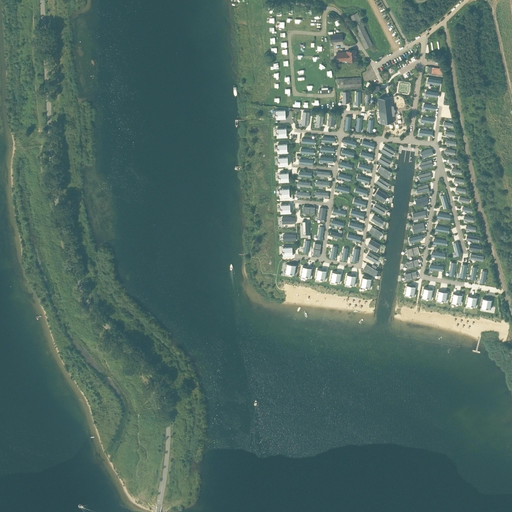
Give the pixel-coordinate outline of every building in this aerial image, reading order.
[(370,46),(373,45),(357,12),(354,14),(350,16),(366,49),(370,46)] [(342,34),(330,35),(331,42),(343,41),(342,34)] [(348,61),(352,60),(357,60),(356,50),(351,50),(347,51),(347,52),(337,52),(337,61),(348,60),(348,61)] [(311,74),(308,62),(302,64),(305,76),(302,77),(304,83),(308,82),(307,79),(315,76),(314,73),(311,74)] [(340,79),(337,79),(337,89),(362,87),(361,77),(340,79)] [(388,97),(378,98),(381,125),(386,125),(386,123),(394,122),(392,101),(392,96),(388,97)] [(277,114),(275,114),(276,116),(277,116),(277,119),(285,119),(285,109),(276,109),(277,114)] [(278,132),(276,132),(276,134),(278,134),(278,137),(286,137),(286,127),(277,127),(278,132)] [(345,138),(343,143),(353,145),(353,146),(355,147),(357,142),(345,138)] [(363,140),(362,144),(371,147),(371,148),(373,148),(375,143),(363,140)] [(278,148),(277,148),(277,150),(278,150),(278,153),(287,153),(287,143),(278,143),(278,148)] [(384,145),(381,151),(391,157),(394,151),(384,145)] [(432,148),(420,151),(422,157),(433,154),(432,148)] [(361,151),(360,155),(369,158),(369,159),(372,159),(373,154),(361,151)] [(381,155),(378,161),(388,166),(391,161),(381,155)] [(279,161),(278,161),(278,163),(279,163),(279,166),(288,166),(287,156),(279,156),(279,161)] [(431,160),(420,163),(422,169),(433,166),(431,160)] [(359,163),(358,167),(368,170),(367,171),(370,171),(371,166),(359,163)] [(381,166),(377,171),(388,177),(391,172),(381,166)] [(280,177),(279,177),(279,179),(280,179),(280,182),(289,182),(288,172),(280,172),(280,177)] [(430,172),(419,175),(420,181),(431,178),(430,172)] [(358,175),(357,179),(366,182),(368,183),(370,178),(358,175)] [(379,177),(376,183),(386,189),(389,183),(379,177)] [(427,184),(416,187),(418,193),(429,190),(427,184)] [(356,187),(355,191),(364,194),(364,195),(367,195),(368,190),(356,187)] [(280,193),(279,193),(279,195),(280,195),(281,198),(289,198),(289,188),(280,188),(280,193)] [(378,190),(374,196),(384,202),(388,196),(378,190)] [(445,194),(440,196),(441,198),(444,208),(449,207),(445,194)] [(427,197),(415,199),(417,207),(428,204),(427,197)] [(355,198),(353,203),(363,205),(362,206),(365,207),(367,202),(355,198)] [(281,208),(280,208),(280,210),(281,210),(281,213),(290,213),(290,203),(281,203),(281,208)] [(376,203),(372,208),(383,214),(386,209),(376,203)] [(352,209),(350,214),(361,217),(360,217),(363,218),(364,213),(352,209)] [(425,210),(413,213),(414,219),(426,217),(425,210)] [(374,214),(370,220),(381,226),(384,220),(374,214)] [(350,221),(349,226),(359,229),(361,230),(363,225),(350,221)] [(423,222),(412,225),(414,232),(425,230),(423,222)] [(372,226),(369,232),(379,238),(382,232),(372,226)] [(348,233),(347,238),(357,241),(360,242),(361,237),(348,233)] [(422,235),(409,238),(410,243),(413,242),(423,239),(422,238),(422,235)] [(371,239),(367,246),(377,251),(380,245),(371,239)] [(458,242),(453,243),(456,253),(456,256),(461,254),(458,242)] [(315,243),(313,255),(319,256),(321,244),(315,243)] [(283,251),(282,251),(282,253),(283,253),(284,256),(292,256),(292,246),(283,246),(283,251)] [(418,246),(406,249),(408,256),(419,253),(418,246)] [(369,252),(366,257),(376,263),(379,257),(369,252)] [(417,259),(406,262),(407,268),(419,265),(417,259)] [(287,264),(285,272),(290,273),(289,274),(291,274),(291,273),(295,274),(296,265),(287,264)] [(366,264),(363,269),(375,276),(378,270),(366,264)] [(302,267),(301,275),(305,276),(305,277),(307,277),(307,276),(311,277),(312,268),(302,267)] [(317,269),(316,278),(320,278),(320,280),(322,280),(322,279),(325,279),(327,271),(317,269)] [(416,271),(404,274),(406,280),(417,277),(416,271)] [(332,272),(330,280),(335,281),(335,282),(336,283),(337,281),(340,282),(342,274),(332,272)] [(347,274),(345,283),(350,284),(349,285),(351,285),(352,284),(355,285),(356,276),(347,274)] [(362,277),(361,286),(365,286),(365,288),(367,288),(367,287),(370,287),(372,279),(362,277)] [(406,285),(405,293),(409,294),(409,295),(411,296),(411,295),(414,295),(416,287),(406,285)] [(423,288),(422,296),(426,297),(426,298),(428,299),(428,298),(432,298),(433,290),(423,288)] [(438,291),(436,299),(441,300),(441,301),(443,301),(443,300),(446,301),(448,292),(438,291)] [(453,293),(451,302),(456,303),(456,304),(457,304),(458,303),(461,303),(463,295),(453,293)] [(468,296),(466,304),(471,305),(470,306),(472,307),(472,306),(476,306),(477,298),(468,296)] [(482,298),(481,307),(485,308),(485,309),(487,309),(487,308),(491,309),(492,300),(482,298)]
